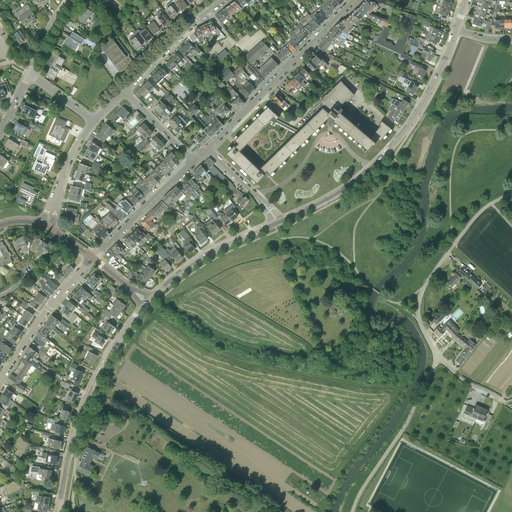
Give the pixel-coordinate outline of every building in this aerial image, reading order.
[(173,3),(176,7),(178,10),(180,8),(182,11),(187,6),(182,0),(173,0),(175,1),(173,3)] [(244,7),(247,4),(244,0),(237,0),(236,1),(244,9),(245,8),(244,7)] [(336,10),(340,5),(335,0),(326,0),(328,1),(336,10)] [(368,10),(371,12),(377,5),(374,2),(373,3),(372,1),(370,3),(367,0),(365,0),(361,5),(365,9),(364,9),(366,11),(368,10)] [(436,5),(449,9),(452,1),(447,0),(440,0),(440,3),(437,2),(436,5)] [(479,0),(478,6),(487,9),(489,5),(488,4),(488,3),(480,0),(479,0)] [(231,4),(236,12),(237,11),(237,12),(240,10),(240,9),(241,8),(235,1),(231,4)] [(332,14),(336,10),(328,1),(325,4),(323,5),(325,8),(331,14),(332,14)] [(176,7),(173,3),(172,3),(171,2),(166,5),(168,8),(166,10),(172,18),(177,14),(173,9),(176,7)] [(232,15),(236,12),(231,4),(226,8),(232,15)] [(86,7),(77,19),(83,23),(87,17),(88,18),(90,15),(92,16),(96,10),(89,5),(87,8),(86,7)] [(368,15),(371,12),(368,10),(366,11),(364,9),(365,9),(361,5),(359,7),(357,9),(363,16),(366,13),(368,15)] [(449,9),(436,5),(434,12),(447,16),(449,9)] [(476,12),(485,14),(486,14),(487,9),(478,6),(476,12)] [(23,11),(24,14),(32,23),(36,20),(34,17),(35,16),(31,9),(28,11),(27,8),(23,11)] [(221,12),(228,21),(230,20),(229,19),(233,17),(232,15),(226,8),(221,12)] [(327,19),(331,14),(325,8),(321,12),(327,19)] [(361,18),(363,16),(357,9),(356,9),(356,10),(355,10),(354,11),(354,12),(353,13),(361,21),(362,19),(361,18)] [(226,23),(228,21),(221,12),(216,16),(218,18),(222,23),(223,24),(225,22),(226,23)] [(319,27),(310,16),(306,12),(306,15),(304,17),(315,31),(319,27)] [(319,27),(327,19),(321,12),(317,14),(315,12),(310,16),(319,27)] [(375,14),(371,12),(368,15),(367,17),(383,26),(382,27),(383,28),(381,33),(379,36),(376,43),(401,55),(401,53),(408,37),(408,36),(416,17),(408,13),(395,46),(392,44),(392,43),(385,41),(391,28),(387,27),(390,20),(375,14)] [(474,17),(484,20),(485,16),(484,16),(485,14),(476,12),(474,17)] [(361,22),(361,21),(353,13),(351,15),(351,14),(350,14),(349,16),(349,17),(346,20),(354,27),(357,25),(358,25),(361,22)] [(27,27),(32,23),(24,14),(18,18),(23,25),(24,24),(27,27)] [(154,17),(160,25),(162,24),(164,26),(170,22),(164,14),(159,17),(157,15),(154,17)] [(158,27),(160,25),(154,17),(150,20),(152,23),(148,26),(154,34),(159,30),(158,27)] [(311,35),(315,31),(304,17),(300,21),(303,25),(311,35)] [(484,20),(474,17),(472,24),(473,24),(472,25),(476,26),(476,25),(481,27),(482,23),(484,24),(485,20),(484,20)] [(499,27),(504,27),(504,19),(504,17),(493,17),(492,19),(491,22),(490,26),(495,26),(495,28),(499,28),(499,27)] [(350,31),(354,27),(346,20),(344,20),(342,22),(342,23),(348,30),(349,31),(350,31)] [(207,24),(211,32),(214,31),(217,34),(220,31),(212,23),(211,24),(209,21),(207,23),(208,23),(207,24)] [(348,34),(349,31),(348,30),(342,23),(341,24),(339,23),(335,25),(342,31),(346,33),(348,34)] [(212,35),(211,32),(207,24),(201,26),(206,36),(208,34),(209,36),(212,35)] [(307,38),(311,35),(303,25),(299,29),(298,28),(297,28),(307,38)] [(348,34),(346,33),(342,31),(335,25),(332,30),(339,36),(345,39),(348,34)] [(206,37),(206,36),(201,26),(195,29),(200,39),(203,38),(206,37)] [(430,35),(440,38),(442,32),(433,28),(430,27),(429,30),(428,33),(430,35)] [(135,31),(142,41),(145,39),(147,42),(152,38),(145,28),(141,31),(139,30),(138,30),(135,31)] [(303,42),(307,38),(297,28),(294,31),(293,31),(292,31),(303,42)] [(20,30),(14,34),(17,39),(16,39),(20,45),(24,42),(24,41),(26,39),(20,30)] [(345,39),(339,36),(332,30),(328,34),(336,40),(341,43),(343,44),(344,42),(346,39),(345,39)] [(140,43),(142,41),(135,31),(136,33),(130,37),(129,38),(129,40),(130,41),(136,49),(142,45),(140,43)] [(300,46),(303,42),(292,31),(291,31),(290,32),(290,33),(290,34),(289,34),(289,35),(290,35),(291,36),(300,46)] [(68,36),(63,44),(75,51),(80,44),(81,45),(85,39),(73,32),(69,37),(68,36)] [(339,46),(340,44),(341,43),(336,40),(328,34),(325,38),(332,44),(334,46),(338,48),(338,47),(339,46)] [(440,38),(430,35),(429,38),(428,38),(427,41),(436,44),(437,42),(438,43),(440,38)] [(296,49),(300,46),(291,36),(287,40),(289,43),(296,49)] [(330,51),(334,46),(332,44),(325,38),(318,47),(324,52),(327,49),(330,51)] [(112,40),(102,48),(115,66),(116,65),(121,72),(134,63),(129,56),(130,55),(118,40),(114,42),(112,40)] [(184,46),(190,53),(192,54),(196,50),(199,54),(201,52),(193,43),(191,45),(188,42),(184,46)] [(264,79),(272,72),(279,65),(272,58),(269,61),(265,64),(259,70),(257,67),(259,65),(255,61),(269,49),(262,42),(245,57),(251,64),(264,79)] [(287,58),(292,53),(285,46),(283,43),(280,45),(279,44),(277,46),(280,49),(287,58)] [(292,53),(296,49),(289,43),(285,46),(292,53)] [(287,58),(280,49),(278,51),(273,45),(269,49),(276,56),(282,63),(287,58)] [(186,57),(190,53),(184,46),(180,51),(186,57)] [(424,48),(420,57),(430,61),(434,52),(428,50),(428,49),(424,48)] [(225,49),(217,56),(221,60),(229,54),(225,49)] [(53,63),(61,67),(68,55),(59,51),(53,63)] [(416,64),(414,63),(415,63),(413,62),(412,62),(414,58),(407,55),(401,53),(401,55),(399,58),(405,61),(410,63),(409,65),(411,66),(411,67),(418,70),(416,74),(422,77),(425,70),(422,69),(423,67),(415,64),(416,64)] [(171,59),(177,66),(182,61),(176,54),(171,59)] [(311,61),(322,72),(323,72),(326,69),(325,68),(328,66),(322,59),(321,60),(316,56),(311,61)] [(174,68),(177,66),(171,59),(166,64),(169,67),(172,70),(173,69),(173,70),(175,69),(174,68)] [(320,74),(322,72),(311,61),(307,65),(315,73),(317,71),(320,74)] [(61,67),(53,63),(46,76),(54,80),(61,67)] [(256,89),(255,88),(248,81),(251,79),(249,77),(244,71),(240,66),(233,73),(234,75),(235,76),(235,78),(237,80),(250,94),(256,89)] [(157,72),(164,79),(168,75),(162,68),(157,72)] [(234,75),(233,73),(228,68),(220,75),(227,82),(234,75)] [(255,88),(258,86),(264,80),(258,74),(255,71),(252,68),(250,70),(252,73),(249,77),(251,79),(248,81),(255,88)] [(299,73),(306,80),(311,76),(304,68),(299,73)] [(159,84),(164,79),(157,72),(152,77),(159,84)] [(307,81),(306,80),(299,73),(294,78),(303,86),(303,87),(306,84),(305,84),(307,81)] [(414,78),(403,73),(401,77),(405,79),(402,83),(408,86),(407,89),(405,92),(408,94),(409,93),(413,95),(417,87),(414,85),(415,83),(412,82),(414,78)] [(78,89),(85,79),(79,74),(73,85),(72,84),(71,86),(78,89)] [(289,82),(295,88),(298,91),(300,93),(302,91),(300,89),(303,86),(294,78),(289,82)] [(220,91),(226,86),(220,79),(214,85),(220,91)] [(246,98),(250,94),(237,80),(236,81),(235,82),(234,84),(236,85),(239,89),(238,90),(240,92),(239,92),(240,93),(240,92),(246,98)] [(143,86),(149,92),(154,88),(148,81),(143,86)] [(270,175),(312,134),(330,117),(334,121),(333,121),(367,151),(372,145),(373,146),(376,143),(375,143),(378,139),(380,141),(390,128),(382,121),(379,125),(380,126),(370,139),(338,111),(354,95),(341,81),(319,102),(326,108),(324,110),(323,108),(259,170),(240,151),(270,121),(273,123),(272,125),(274,126),(277,121),(276,120),(279,117),(274,113),(268,107),(235,140),(238,144),(235,147),(234,146),(226,154),(257,183),(265,175),(263,174),(266,171),(270,175)] [(293,91),(295,88),(289,82),(285,87),(291,93),(293,92),(293,91)] [(144,97),(149,92),(143,86),(138,91),(141,94),(144,97)] [(237,111),(241,107),(245,103),(239,96),(231,86),(226,90),(234,100),(230,104),(237,111)] [(202,101),(205,98),(200,92),(197,94),(202,101)] [(284,100),(278,94),(273,99),(281,107),(284,105),(286,107),(288,104),(284,100)] [(213,113),(219,121),(222,118),(230,111),(224,105),(223,105),(227,101),(223,95),(218,100),(222,103),(216,110),(213,107),(210,110),(208,108),(212,113),(213,113)] [(388,102),(403,111),(409,103),(403,99),(400,103),(394,98),(393,99),(391,98),(388,102)] [(155,108),(160,114),(167,107),(161,101),(158,104),(158,105),(155,108)] [(397,120),(403,111),(388,102),(387,103),(392,106),(390,109),(392,110),(389,114),(397,120)] [(194,104),(186,112),(191,117),(199,110),(194,104)] [(21,113),(28,117),(29,118),(30,117),(33,119),(37,111),(25,105),(21,113)] [(112,118),(116,122),(121,117),(125,122),(132,115),(123,106),(112,118)] [(168,106),(167,107),(160,114),(163,117),(164,116),(166,118),(172,112),(173,111),(168,106)] [(213,113),(212,113),(211,114),(210,114),(209,115),(208,116),(208,117),(207,118),(218,131),(223,125),(219,121),(213,113)] [(205,116),(204,115),(201,118),(208,125),(203,130),(204,130),(211,138),(218,131),(207,118),(205,116)] [(169,123),(174,128),(183,119),(180,116),(176,117),(176,116),(169,123)] [(56,117),(48,135),(65,142),(71,129),(64,126),(66,122),(56,117)] [(183,119),(174,128),(179,133),(186,126),(185,126),(186,122),(183,119)] [(13,129),(25,136),(29,128),(17,122),(13,129)] [(101,130),(109,136),(110,136),(115,130),(106,123),(101,130)] [(139,137),(140,136),(148,128),(144,123),(137,130),(136,131),(134,129),(126,137),(128,139),(135,133),(139,137)] [(139,149),(147,141),(145,139),(153,132),(148,128),(140,136),(144,140),(137,147),(139,149)] [(104,142),(109,136),(101,130),(96,136),(104,142)] [(211,138),(204,130),(199,135),(195,139),(197,141),(195,144),(199,149),(211,138)] [(153,148),(161,141),(156,136),(149,143),(147,141),(139,149),(142,152),(148,145),(152,149),(153,148)] [(4,145),(15,152),(19,145),(9,138),(4,145)] [(161,141),(153,148),(157,152),(152,157),(152,156),(149,159),(150,160),(153,158),(155,159),(159,155),(159,154),(164,150),(162,148),(165,145),(161,141)] [(87,149),(98,155),(102,149),(100,148),(101,148),(96,145),(97,144),(95,143),(95,144),(91,142),(87,149)] [(98,155),(87,149),(83,156),(87,158),(88,158),(94,161),(95,160),(96,161),(99,155),(98,155)] [(168,155),(176,164),(179,160),(172,152),(168,155)] [(0,165),(3,168),(9,161),(0,154),(0,165)] [(172,167),(176,164),(168,155),(164,159),(165,160),(172,167)] [(37,162),(33,170),(45,175),(49,166),(52,167),(55,160),(45,156),(42,164),(37,162)] [(209,170),(213,165),(208,159),(201,165),(207,172),(209,170)] [(173,168),(172,167),(165,160),(161,163),(169,172),(173,168)] [(77,171),(87,174),(90,167),(80,163),(77,171)] [(165,175),(169,172),(161,163),(157,167),(165,175)] [(204,177),(208,173),(207,172),(201,165),(196,169),(204,177)] [(161,179),(165,175),(157,167),(154,170),(161,179)] [(201,184),(205,180),(203,178),(204,177),(196,169),(192,174),(194,176),(199,182),(201,184)] [(158,182),(161,179),(154,170),(150,174),(158,182)] [(87,174),(77,171),(75,178),(85,182),(87,179),(85,178),(87,174)] [(159,183),(158,182),(150,174),(147,178),(155,186),(159,183)] [(188,183),(199,194),(200,194),(202,195),(205,197),(206,195),(197,187),(199,186),(197,185),(199,183),(199,182),(194,176),(188,183)] [(151,190),(155,186),(147,178),(143,181),(151,190)] [(231,183),(226,178),(222,183),(225,185),(226,187),(231,183)] [(151,190),(143,181),(140,179),(138,181),(140,183),(138,185),(138,184),(135,187),(144,197),(152,190),(151,190)] [(195,199),(199,194),(188,183),(183,187),(195,199)] [(70,193),(81,195),(83,188),(72,186),(70,193)] [(180,200),(184,196),(184,195),(185,195),(184,194),(176,186),(173,190),(171,191),(179,199),(180,200)] [(35,192),(35,191),(33,190),(32,192),(22,187),(16,201),(32,208),(38,193),(35,192)] [(139,202),(144,197),(135,187),(130,192),(139,202)] [(166,195),(179,209),(180,209),(181,207),(177,204),(178,204),(176,202),(179,199),(171,191),(166,195)] [(135,206),(139,202),(130,192),(128,193),(131,197),(129,198),(128,197),(126,199),(131,205),(133,203),(135,206)] [(81,195),(70,193),(69,199),(80,202),(81,195)] [(177,211),(179,209),(166,195),(162,199),(170,207),(172,206),(177,211)] [(243,195),(241,197),(237,201),(242,206),(249,200),(246,197),(245,197),(243,195)] [(121,209),(127,213),(130,210),(129,209),(132,206),(131,205),(126,199),(124,201),(123,200),(117,205),(117,206),(121,209)] [(187,204),(186,207),(184,212),(188,214),(194,202),(189,200),(187,204)] [(128,214),(127,213),(121,209),(117,206),(114,209),(106,201),(103,205),(105,207),(115,215),(121,221),(126,217),(128,214)] [(140,223),(148,230),(149,231),(152,229),(156,225),(151,220),(156,216),(163,209),(165,212),(169,208),(162,201),(140,223)] [(77,214),(78,210),(67,207),(66,212),(71,213),(69,221),(78,223),(80,214),(77,214)] [(226,213),(232,220),(237,216),(232,208),(228,211),(229,212),(226,213)] [(217,218),(210,209),(204,210),(211,219),(206,223),(207,226),(209,228),(214,234),(215,235),(218,233),(217,232),(220,229),(215,223),(213,220),(217,218)] [(99,222),(107,230),(118,222),(114,217),(113,218),(110,213),(106,215),(107,215),(99,221),(99,222)] [(226,225),(232,220),(226,213),(224,215),(223,215),(220,217),(226,225)] [(199,241),(201,244),(207,239),(200,229),(203,227),(194,215),(193,215),(191,214),(189,218),(191,220),(197,228),(195,230),(198,234),(195,236),(198,240),(199,241)] [(107,230),(99,222),(92,229),(102,241),(106,238),(110,233),(107,230)] [(77,230),(81,235),(87,229),(83,224),(82,225),(77,229),(77,230)] [(134,232),(145,243),(147,240),(148,241),(152,237),(147,233),(145,235),(143,233),(138,228),(134,232)] [(144,243),(145,243),(134,232),(129,237),(138,246),(140,244),(142,246),(144,244),(144,243)] [(14,240),(15,240),(14,241),(15,242),(16,242),(14,243),(17,247),(16,248),(17,250),(23,247),(25,252),(30,250),(29,250),(31,244),(30,241),(26,243),(25,241),(26,240),(24,236),(14,240)] [(41,253),(42,253),(45,256),(52,248),(44,241),(43,242),(42,241),(43,240),(39,238),(37,237),(35,236),(30,250),(35,252),(37,250),(41,253)] [(132,255),(133,255),(134,256),(137,254),(135,252),(137,250),(135,249),(138,246),(129,237),(125,241),(130,246),(129,247),(131,249),(129,251),(132,255)] [(185,245),(184,246),(189,253),(194,249),(189,242),(188,240),(184,243),(185,245)] [(0,242),(0,250),(4,259),(0,260),(3,267),(13,262),(10,257),(11,257),(5,245),(4,246),(2,241),(0,242)] [(112,248),(119,254),(123,258),(127,254),(130,257),(132,255),(129,251),(128,250),(125,252),(121,248),(116,244),(112,248)] [(108,252),(115,259),(117,257),(121,261),(121,260),(123,262),(125,260),(123,258),(119,254),(112,248),(108,252)] [(163,260),(159,263),(165,271),(166,271),(168,268),(171,267),(168,263),(171,261),(161,248),(157,251),(163,260)] [(171,254),(177,262),(183,258),(177,250),(175,248),(170,252),(171,254)] [(115,259),(108,252),(105,255),(118,268),(120,266),(118,263),(114,260),(115,259)] [(59,272),(54,276),(62,283),(74,269),(66,262),(58,271),(59,272)] [(143,271),(151,277),(155,271),(148,265),(143,271)] [(477,289),(482,285),(463,268),(459,272),(477,289)] [(133,273),(130,276),(134,280),(137,278),(138,278),(145,284),(151,277),(143,271),(140,275),(135,271),(133,273)] [(448,283),(452,288),(461,278),(463,276),(459,272),(457,274),(448,283)] [(90,278),(99,284),(103,279),(99,275),(98,276),(95,273),(90,278)] [(95,290),(99,284),(90,278),(86,283),(89,285),(89,286),(92,289),(93,288),(95,290)] [(44,284),(54,292),(58,287),(49,279),(44,284)] [(54,292),(44,284),(40,288),(50,297),(54,292)] [(489,294),(492,290),(486,284),(482,288),(489,294)] [(112,294),(115,291),(116,289),(112,286),(108,291),(112,294)] [(78,292),(84,298),(86,299),(88,297),(91,299),(93,297),(82,287),(78,292)] [(84,298),(78,292),(73,297),(81,304),(83,306),(85,304),(83,302),(82,302),(84,301),(82,300),(84,298)] [(34,299),(41,303),(45,298),(39,293),(34,299)] [(41,303),(34,299),(30,304),(37,309),(41,303)] [(114,306),(121,312),(126,306),(119,300),(117,299),(115,303),(116,303),(114,306)] [(65,306),(73,312),(77,307),(69,301),(65,306)] [(78,316),(65,306),(61,312),(64,314),(62,316),(72,323),(78,316)] [(116,318),(121,312),(114,306),(112,308),(113,309),(110,313),(116,318)] [(87,312),(83,308),(80,311),(90,319),(92,316),(87,312)] [(22,316),(29,321),(33,315),(26,310),(27,310),(26,310),(22,316)] [(101,316),(106,319),(109,312),(104,310),(101,316)] [(45,324),(52,330),(61,336),(63,334),(60,331),(60,332),(55,328),(56,325),(64,331),(67,327),(52,315),(45,324)] [(29,321),(22,316),(18,322),(25,326),(29,321)] [(104,329),(111,333),(115,327),(107,321),(104,325),(102,323),(100,326),(104,329)] [(437,334),(440,336),(447,329),(454,337),(457,334),(447,323),(441,328),(439,326),(433,332),(436,335),(437,334)] [(49,334),(52,330),(45,324),(42,328),(49,334)] [(10,332),(18,337),(22,331),(14,326),(10,332)] [(46,338),(49,334),(42,328),(39,332),(46,338)] [(94,341),(102,346),(106,340),(99,336),(102,332),(96,328),(92,336),(96,339),(94,341)] [(18,337),(10,332),(6,338),(14,343),(18,337)] [(40,350),(51,358),(56,351),(53,349),(56,345),(46,338),(39,332),(36,335),(33,341),(39,345),(39,346),(41,348),(40,350)] [(465,357),(466,358),(473,349),(476,345),(469,339),(468,342),(460,336),(457,340),(467,348),(456,361),(459,364),(465,357)] [(92,353),(94,349),(80,342),(79,345),(80,345),(79,346),(88,351),(84,357),(85,358),(93,363),(97,355),(92,353)] [(0,347),(0,349),(7,354),(11,348),(3,343),(0,347)] [(52,359),(51,358),(40,350),(38,353),(29,346),(26,351),(36,358),(38,355),(39,354),(40,355),(47,359),(47,358),(50,361),(52,359)] [(35,367),(42,372),(44,369),(40,366),(40,365),(38,364),(40,361),(36,358),(26,351),(22,357),(25,360),(32,365),(35,367)] [(25,365),(16,377),(11,374),(6,381),(23,393),(26,388),(20,384),(22,381),(28,371),(30,372),(32,370),(33,371),(35,367),(32,365),(25,360),(23,363),(25,365)] [(78,366),(72,363),(70,367),(75,369),(72,375),(73,375),(72,379),(71,381),(73,382),(78,384),(79,382),(79,381),(83,373),(76,369),(78,366)] [(3,395),(10,399),(14,393),(6,389),(3,395)] [(78,393),(71,390),(69,395),(67,399),(74,402),(78,393)] [(1,405),(6,409),(7,409),(12,400),(10,399),(3,395),(0,398),(0,401),(2,402),(1,405)] [(467,406),(464,413),(467,414),(467,415),(465,418),(474,422),(475,422),(477,418),(481,407),(475,405),(474,408),(473,408),(473,409),(470,408),(471,407),(467,406)] [(62,409),(59,417),(67,419),(69,412),(65,410),(66,408),(63,407),(62,409)] [(481,407),(477,418),(483,421),(485,422),(482,428),(486,430),(490,421),(486,419),(485,420),(483,419),(488,410),(481,407)] [(106,418),(101,429),(105,431),(111,420),(106,418)] [(54,423),(54,424),(52,423),(51,430),(53,430),(55,431),(63,433),(65,429),(65,426),(54,423)] [(48,445),(54,447),(59,449),(61,442),(58,441),(58,440),(49,438),(48,442),(49,442),(48,445)] [(88,447),(77,470),(90,476),(94,466),(89,464),(93,457),(94,458),(95,455),(97,456),(99,452),(88,447)] [(46,458),(45,461),(56,463),(56,462),(57,462),(58,457),(57,457),(57,456),(49,455),(49,453),(42,452),(41,458),(46,458)] [(52,470),(41,469),(41,467),(32,466),(31,472),(34,472),(34,476),(41,477),(41,478),(41,480),(45,480),(45,477),(50,478),(52,470)] [(40,502),(49,504),(50,497),(41,496),(40,502)] [(49,504),(40,502),(39,509),(47,511),(48,508),(49,508),(49,504)]
